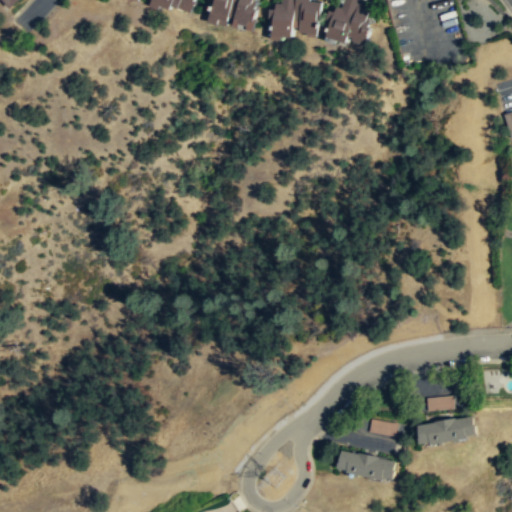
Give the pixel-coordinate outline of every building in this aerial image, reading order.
[(0,0),(0,2),(5,9),(14,0),(0,0)] [(184,13),(188,0),(149,0),(147,6),(154,9),(157,2),(184,13)] [(208,0),(204,21),(251,30),(257,2),(250,1),(250,0),(208,0)] [(267,40),(277,40),(277,36),(315,34),(314,12),(318,12),(317,0),(308,1),(308,0),(279,0),(280,5),(265,6),(267,40)] [(320,34),(360,47),(368,21),(363,19),(368,4),(355,0),(341,0),(338,10),(328,7),(320,34)] [(428,399),(428,409),(452,409),(452,399),(428,399)] [(416,425),(419,446),(476,439),(473,417),(416,425)] [(394,482),(397,460),(339,452),(336,473),(394,482)]
